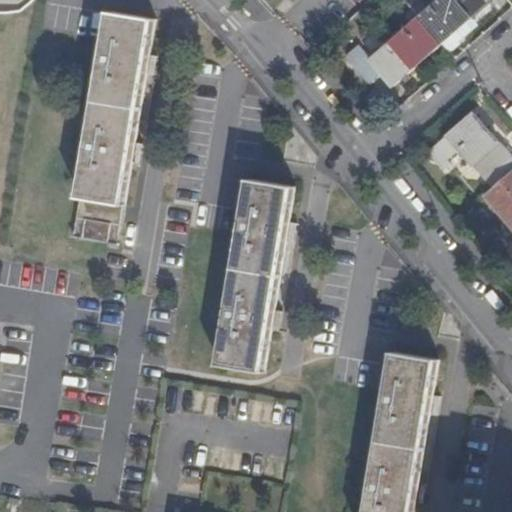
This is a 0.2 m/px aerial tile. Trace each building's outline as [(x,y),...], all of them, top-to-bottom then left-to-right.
[(490,0),(442,0),(421,19),(443,43),(450,51),(458,44),(451,36),(467,22),(491,1),(490,0)] [(79,200),(125,207),(132,165),(136,145),(147,76),(150,57),(156,20),(111,14),(79,200)] [(443,43),(421,19),(372,61),(359,47),(347,57),(364,78),(376,67),(393,87),(443,43)] [(451,36),(458,44),(474,30),(467,22),(451,36)] [(157,58),(150,57),(147,76),(154,77),(157,58)] [(460,149),(493,188),(511,171),(511,159),(473,114),(429,152),(443,169),(449,164),(446,160),(460,149)] [(136,145),(132,165),(140,165),(143,146),(136,145)] [(485,195),(511,227),(511,171),(493,188),(485,195)] [(285,253),(288,235),(296,189),(251,181),(219,367),(264,375),(270,341),(273,322),(285,253)] [(112,226),(110,245),(118,247),(125,207),(79,200),(73,240),(82,241),(85,222),(112,226)] [(82,241),(110,245),(112,226),(85,222),(82,241)] [(295,236),(288,235),(285,253),(293,254),(295,236)] [(273,322),(270,341),(278,343),(281,323),(273,322)] [(413,511),(415,503),(419,483),(430,417),(434,396),(440,361),(395,353),(368,511),(413,511)] [(442,398),(434,396),(430,417),(438,419),(442,398)] [(419,483),(415,503),(424,504),(427,484),(419,483)]
